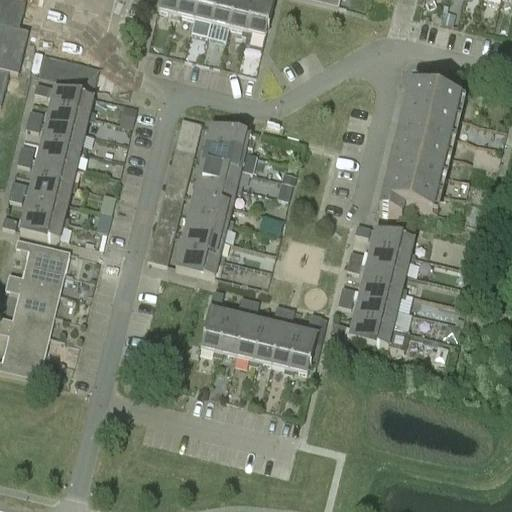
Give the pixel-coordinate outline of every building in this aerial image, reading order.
[(19,79),(25,53),(29,37),(19,34),(25,7),(14,4),(15,0),(0,0),(0,110),(1,111),(10,77),(19,79)] [(161,0),(158,15),(173,18),(171,25),(175,26),(180,0),(161,0)] [(194,24),(199,0),(180,0),(175,26),(180,28),(182,21),(194,24)] [(199,0),(194,24),(208,27),(207,34),(210,34),(217,0),(199,0)] [(229,32),(236,0),(217,0),(210,34),(215,36),(217,29),(229,32)] [(236,0),(229,32),(244,36),(242,42),(245,43),(255,0),(236,0)] [(269,0),(255,0),(245,43),(251,44),(252,38),(265,41),(274,1),(269,0)] [(340,0),(291,0),(338,11),(340,0)] [(53,13),(64,16),(66,5),(56,2),(53,13)] [(442,19),(440,29),(452,31),(454,22),(442,19)] [(47,40),(57,43),(60,32),(49,30),(47,40)] [(36,81),(47,84),(50,73),(39,70),(36,81)] [(445,80),(441,99),(418,93),(390,207),(383,205),(380,218),(402,223),(405,211),(432,218),(449,148),(452,138),(460,104),(454,102),(459,84),(445,80)] [(47,101),(49,92),(37,89),(35,98),(47,101)] [(51,112),(94,122),(96,118),(91,117),(95,103),(55,94),(51,112)] [(123,111),(118,128),(131,131),(136,114),(123,111)] [(46,130),(86,139),(89,126),(93,127),(94,122),(51,112),(46,130)] [(28,125),(41,128),(43,120),(30,116),(28,125)] [(179,132),(199,137),(200,129),(181,124),(179,132)] [(41,128),(28,125),(26,134),(39,137),(41,128)] [(42,147),(86,158),(87,153),(82,152),(86,139),(46,130),(42,147)] [(204,149),(250,160),(251,157),(245,155),(249,140),(209,131),(204,149)] [(38,165),(77,174),(80,162),(84,163),(86,158),(42,147),(38,165)] [(200,167),(253,180),(257,163),(250,161),(250,160),(204,149),(200,167)] [(20,161),(33,164),(35,155),(22,152),(20,161)] [(172,161),(192,165),(193,158),(174,153),(172,161)] [(33,164),(20,161),(18,170),(31,173),(33,164)] [(192,165),(172,161),(171,167),(190,172),(192,165)] [(34,182),(77,193),(78,188),(74,187),(77,174),(38,165),(34,182)] [(237,190),(240,177),(253,180),(200,167),(196,185),(241,196),(241,193),(237,192),(237,190)] [(283,187),(292,189),(293,189),(295,182),(284,180),(283,187)] [(68,209),(72,197),(76,198),(77,193),(34,182),(30,200),(68,209)] [(191,202),(231,212),(234,199),(239,201),(241,196),(196,185),(191,202)] [(12,196),(24,199),(26,191),(13,188),(12,196)] [(164,196),(183,200),(185,193),(165,189),(164,196)] [(24,199),(12,196),(10,206),(22,208),(24,199)] [(183,200),(164,196),(162,203),(181,207),(183,200)] [(116,202),(104,199),(102,208),(114,211),(116,202)] [(25,218),(68,228),(70,223),(65,222),(68,209),(30,200),(25,218)] [(228,225),(231,212),(191,202),(187,220),(232,231),(233,226),(228,225)] [(68,228),(25,218),(21,236),(60,245),(63,231),(67,232),(68,228)] [(183,238),(223,247),(226,235),(231,236),(232,231),(187,220),(183,238)] [(16,235),(18,225),(5,222),(3,232),(16,235)] [(155,231),(175,236),(176,229),(157,224),(155,231)] [(368,243),(371,234),(358,230),(356,240),(368,243)] [(175,236),(155,231),(152,245),(171,250),(175,236)] [(473,239),(481,242),(483,234),(475,232),(473,239)] [(376,235),(371,254),(414,264),(415,260),(411,259),(415,245),(376,235)] [(219,261),(223,247),(183,238),(178,256),(224,266),(225,262),(219,261)] [(27,270),(65,280),(71,258),(19,245),(17,254),(30,257),(27,270)] [(371,254),(367,271),(406,281),(409,269),(413,270),(414,264),(371,254)] [(224,266),(178,256),(174,274),(214,283),(217,270),(222,271),(224,266)] [(146,267),(166,272),(168,264),(148,259),(146,267)] [(363,262),(351,259),(349,267),(362,270),(364,262),(363,262)] [(362,270),(349,267),(347,277),(359,280),(362,270)] [(8,289),(60,301),(65,280),(27,270),(23,284),(10,281),(8,289)] [(367,271),(362,289),(406,299),(407,296),(402,295),(406,281),(367,271)] [(55,322),(60,301),(8,289),(6,297),(19,300),(16,313),(55,322)] [(406,299),(362,289),(358,307),(397,316),(400,304),(404,305),(406,299)] [(340,302),(353,305),(355,297),(342,294),(340,302)] [(214,298),(211,310),(220,312),(223,299),(214,297),(214,298)] [(353,305),(340,302),(338,312),(350,315),(353,305)] [(238,316),(247,318),(250,306),(241,304),(238,316)] [(256,321),(259,308),(250,306),(247,318),(256,321)] [(394,330),(397,316),(358,307),(354,324),(397,335),(398,332),(394,330)] [(273,325),(282,327),(285,314),(276,312),(273,325)] [(0,324),(0,331),(50,343),(55,322),(16,313),(13,326),(0,323),(0,324)] [(210,314),(200,354),(214,357),(215,358),(213,363),(218,364),(229,319),(220,317),(210,314)] [(294,316),(285,314),(282,327),(291,329),(294,316)] [(229,319),(218,364),(223,366),(224,360),(237,363),(246,323),(237,321),(229,319)] [(321,323),(312,321),(309,334),(318,336),(321,323)] [(246,323),(237,363),(250,366),(248,371),(253,372),(264,327),(256,325),(246,323)] [(354,324),(349,343),(388,352),(391,340),(396,341),(397,335),(354,324)] [(264,327),(253,372),(258,373),(259,368),(272,372),(282,332),(273,330),(264,327)] [(334,329),(329,352),(341,355),(347,332),(334,329)] [(45,365),(50,343),(0,331),(0,340),(10,342),(6,355),(45,365)] [(282,332),(272,372),(285,375),(284,380),(289,381),(300,336),(290,334),(282,332)] [(300,336),(289,381),(292,382),(294,377),(308,380),(317,340),(308,338),(300,336)] [(6,355),(3,369),(0,367),(0,377),(40,387),(45,365),(6,355)]
